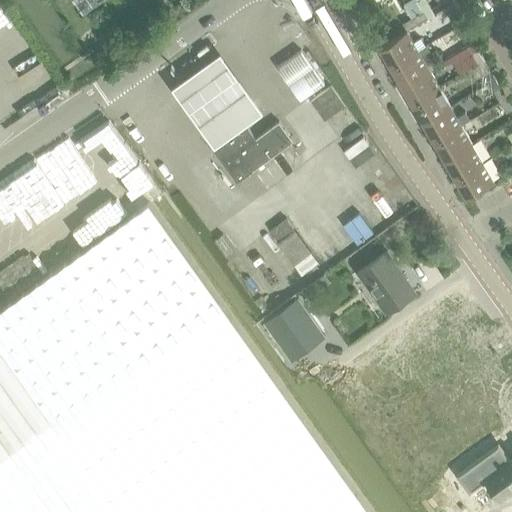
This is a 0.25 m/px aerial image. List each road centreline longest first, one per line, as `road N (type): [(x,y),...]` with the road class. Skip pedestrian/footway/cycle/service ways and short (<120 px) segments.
road 1 (tertiary): [(310,0),(464,240)]
road 2 (unclassified): [(230,0),(0,159)]
